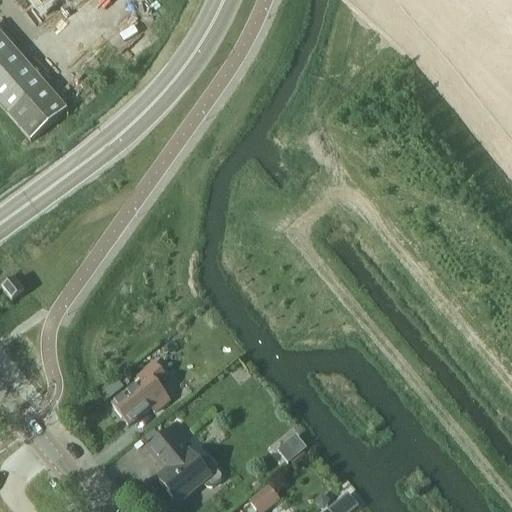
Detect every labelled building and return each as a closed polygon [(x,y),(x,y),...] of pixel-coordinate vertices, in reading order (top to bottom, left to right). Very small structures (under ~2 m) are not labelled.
[(37,0),(45,8),(54,0),(37,0)] [(511,0),(384,0),(511,155),(511,0)] [(45,85),(54,77),(41,64),(32,72),(0,36),(0,107),(30,141),(66,108),(45,85)] [(15,280),(3,290),(13,302),(26,292),(17,281),(16,279),(15,280)] [(170,402),(157,386),(167,379),(155,364),(137,379),(142,384),(114,407),(130,428),(152,409),(156,414),(170,402)] [(117,383),(109,389),(115,397),(123,391),(117,383)] [(176,428),(147,452),(165,474),(156,481),(178,507),(203,486),(207,490),(212,490),(221,483),(221,478),(214,469),(209,468),(205,471),(190,453),(187,456),(181,448),(188,442),(176,428)] [(254,511),(260,511),(276,499),(267,488),(248,504),(254,511)]
